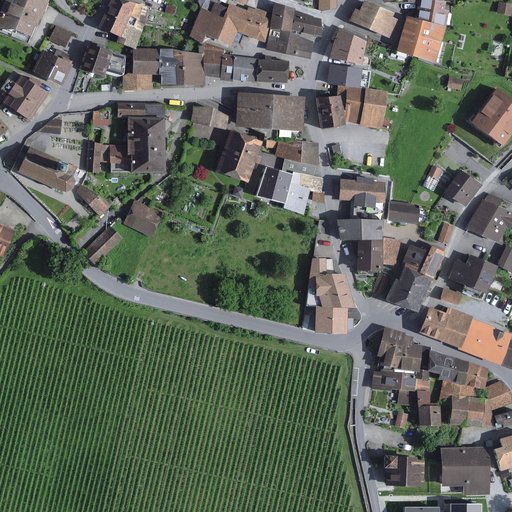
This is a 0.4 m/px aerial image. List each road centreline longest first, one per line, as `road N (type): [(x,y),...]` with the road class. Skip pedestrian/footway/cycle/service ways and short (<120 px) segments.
road 1 (tertiary): [(351,338),(333,343),(117,289),(70,253),(0,177)]
road 2 (residential): [(57,99),(308,90)]
road 3 (residential): [(372,316),(357,301),(332,234),(308,90)]
road 4 (residential): [(511,163),(462,223),(411,332)]
road 5 (residential): [(375,511),(358,422),(362,360),(351,338)]
